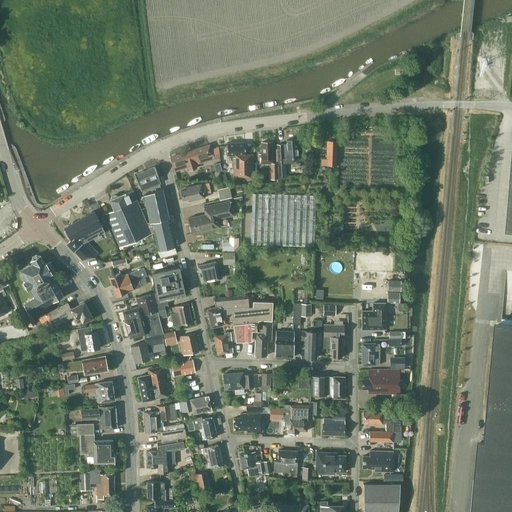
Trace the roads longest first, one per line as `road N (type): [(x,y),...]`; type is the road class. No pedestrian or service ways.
road 1 (tertiary): [(131,511),(123,374),(111,328),(99,296),(36,227)]
road 2 (residential): [(158,147),(231,126),(457,104)]
road 3 (unknown): [(461,511),(490,295),(511,259)]
road 4 (residential): [(208,365),(158,147)]
road 5 (residential): [(36,227),(158,147)]
road 6 (residential): [(351,368),(208,365)]
road 7 (residential): [(352,446),(225,441)]
